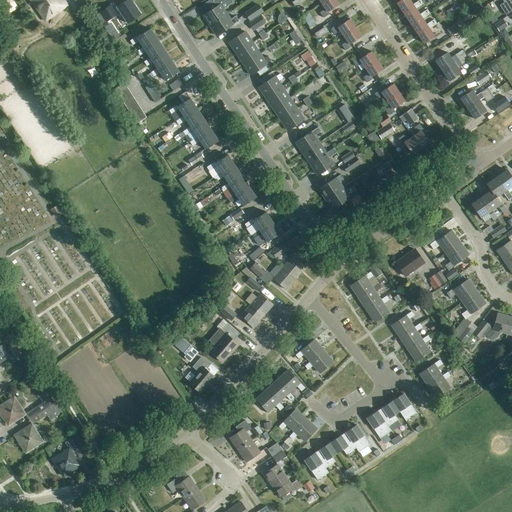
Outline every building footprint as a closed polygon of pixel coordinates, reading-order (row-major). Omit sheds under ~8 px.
[(29,0),(43,20),(50,15),(51,17),(67,6),(63,0),(29,0)] [(88,4),(84,0),(73,0),(80,9),(88,4)] [(111,4),(99,12),(106,22),(120,12),(126,21),(130,19),(130,18),(139,12),(131,0),(130,0),(126,3),(125,1),(114,8),(111,4)] [(216,7),(202,16),(209,26),(228,13),(224,8),(233,2),(231,0),(213,0),(212,1),(216,7)] [(337,0),(326,0),(322,3),(325,9),(320,12),(324,17),(329,14),(328,12),(340,4),(337,0)] [(414,6),(413,4),(410,0),(400,0),(397,3),(403,13),(414,6)] [(421,0),(419,0),(413,4),(414,6),(403,13),(410,23),(421,16),(420,14),(416,9),(424,3),(421,0)] [(505,15),(511,10),(511,0),(502,0),(504,2),(499,5),(505,15)] [(250,21),(263,12),(258,4),(244,13),(250,21)] [(488,17),(494,13),(488,5),(482,9),(488,17)] [(421,16),(410,23),(417,33),(427,26),(426,24),(422,19),(430,13),(427,9),(420,14),(421,16)] [(228,13),(209,26),(216,36),(235,24),(234,24),(238,21),(235,16),(231,19),(228,13)] [(494,13),(488,17),(493,24),(498,20),(494,13)] [(266,23),(261,15),(249,23),(254,31),(266,23)] [(343,36),(356,27),(350,19),(338,27),(337,25),(331,29),(335,34),(340,30),(343,36)] [(427,26),(417,33),(424,43),(434,36),(429,29),(437,23),(434,19),(426,24),(427,26)] [(503,19),(495,24),(499,30),(507,25),(503,19)] [(450,36),(464,27),(460,20),(449,28),(448,27),(446,28),(447,29),(446,29),(450,36)] [(90,41),(101,30),(93,22),(82,32),(90,41)] [(310,28),(315,36),(324,31),(318,22),(310,28)] [(356,27),(343,36),(347,41),(342,45),(345,50),(351,46),(349,44),(362,36),(356,27)] [(144,48),(157,39),(150,29),(137,37),(136,36),(130,41),(133,45),(139,41),(143,47),(144,48)] [(235,54),(253,42),(246,31),(228,43),(235,54)] [(442,40),(447,51),(465,44),(460,33),(442,40)] [(144,48),(143,47),(137,51),(140,55),(146,51),(150,58),(151,59),(164,50),(157,39),(144,48)] [(235,54),(243,65),(261,53),(253,42),(235,54)] [(462,65),(462,64),(481,51),(479,48),(466,56),(465,55),(442,70),(449,81),(461,73),(458,68),(462,65)] [(151,59),(150,58),(144,62),(147,66),(153,62),(157,68),(158,70),(171,61),(164,50),(151,59)] [(462,50),(451,57),(448,53),(442,57),(442,55),(435,60),(442,70),(465,55),(462,50)] [(365,68),(377,60),(371,51),(359,59),(358,57),(353,61),(356,66),(361,63),(365,68)] [(264,58),(261,53),(243,65),(250,76),(268,64),(267,63),(271,61),(268,56),(264,58)] [(310,67),(316,63),(311,55),(305,59),(310,67)] [(336,67),(343,77),(353,69),(346,60),(336,67)] [(377,60),(365,68),(369,74),(364,77),(367,82),(372,78),(371,77),(383,68),(377,60)] [(158,70),(157,68),(151,72),(154,76),(160,72),(165,80),(178,71),(171,61),(158,70)] [(480,70),(476,65),(468,70),(471,75),(480,70)] [(479,85),(488,79),(491,77),(486,70),(474,79),(479,85)] [(265,98),(283,86),(276,75),(258,87),(265,98)] [(506,81),(500,84),(502,89),(509,87),(506,81)] [(387,100),(399,92),(393,83),(381,91),(380,90),(375,93),(378,98),(383,95),(387,100)] [(119,95),(129,89),(126,84),(116,90),(119,95)] [(359,87),(362,92),(367,89),(363,84),(359,87)] [(493,85),(489,87),(477,95),(473,91),(468,94),(467,93),(460,98),(467,108),(492,92),(496,89),(493,85)] [(265,98),(273,109),(290,97),(283,86),(265,98)] [(496,89),(492,92),(467,108),(474,119),(481,114),(486,110),(483,105),(503,92),(500,87),(496,89)] [(129,89),(119,95),(122,100),(132,94),(129,89)] [(399,92),(387,100),(390,106),(385,109),(389,114),(394,111),(393,109),(405,101),(399,92)] [(135,98),(132,94),(122,100),(125,104),(135,98)] [(273,109),(280,120),(298,108),(290,97),(273,109)] [(138,103),(135,98),(125,104),(128,109),(138,103)] [(184,117),(197,108),(190,98),(178,106),(177,105),(169,110),(171,114),(179,109),(183,116),(184,117)] [(493,115),(505,107),(501,100),(489,108),(493,115)] [(141,108),(138,103),(128,109),(131,114),(141,108)] [(352,118),(343,105),(336,110),(345,123),(352,118)] [(144,113),(141,108),(131,114),(134,119),(144,113)] [(183,116),(176,121),(168,126),(170,130),(186,120),(190,126),(191,128),(204,119),(197,108),(184,117),(183,116)] [(305,119),(298,108),(280,120),(287,131),(305,119)] [(157,109),(149,113),(152,119),(160,115),(157,109)] [(411,109),(403,114),(399,117),(402,123),(405,120),(409,125),(418,119),(411,109)] [(147,118),(144,113),(134,119),(137,124),(147,118)] [(377,119),(382,127),(391,121),(385,113),(377,119)] [(190,126),(183,131),(178,134),(181,138),(193,130),(197,137),(198,138),(211,130),(204,119),(191,128),(190,126)] [(355,126),(352,122),(342,129),(345,133),(355,126)] [(389,123),(378,129),(376,131),(381,139),(394,131),(389,123)] [(418,132),(412,136),(421,149),(429,143),(421,130),(423,129),(419,123),(414,127),(418,132)] [(302,154),(320,142),(316,135),(321,131),(318,127),(295,143),(302,154)] [(198,138),(197,137),(190,142),(192,146),(200,141),(205,149),(218,140),(211,130),(198,138)] [(380,140),(374,131),(366,137),(372,146),(380,140)] [(421,149),(412,136),(407,140),(403,135),(398,138),(402,144),(404,142),(412,155),(421,149)] [(302,154),(310,165),(333,150),(333,149),(327,152),(320,142),(302,154)] [(390,156),(384,146),(375,151),(382,162),(390,156)] [(336,153),(333,150),(310,165),(317,176),(335,164),(330,157),(336,153)] [(188,160),(191,165),(203,157),(200,151),(188,160)] [(355,156),(351,151),(341,158),(345,163),(355,156)] [(222,174),(235,165),(228,155),(215,163),(214,162),(206,167),(209,171),(216,166),(221,172),(222,174)] [(361,164),(356,156),(342,166),(347,173),(361,164)] [(222,174),(221,172),(213,177),(216,181),(223,176),(228,183),(229,184),(242,176),(235,165),(222,174)] [(511,177),(506,170),(496,176),(505,190),(506,189),(511,185),(511,177)] [(318,189),(325,200),(343,187),(340,182),(344,179),(340,174),(318,189)] [(229,184),(228,183),(220,188),(223,192),(230,187),(235,193),(236,195),(249,186),(242,176),(229,184)] [(505,190),(496,176),(486,183),(490,190),(495,197),(496,196),(502,192),(507,200),(511,197),(506,189),(505,190)] [(236,195),(235,193),(227,198),(230,202),(237,197),(243,206),(256,197),(249,186),(236,195)] [(351,198),(343,187),(325,200),(332,210),(351,198)] [(490,190),(480,196),(490,210),(492,209),(497,205),(503,213),(507,210),(501,202),(500,203),(496,196),(495,197),(490,190)] [(490,210),(480,196),(470,203),(480,217),(487,211),(493,220),(497,217),(492,209),(490,210)] [(66,211),(74,207),(69,198),(61,203),(66,211)] [(261,211),(257,204),(247,210),(252,217),(261,211)] [(229,214),(233,220),(243,213),(240,207),(229,214)] [(260,231),(273,222),(266,212),(253,220),(252,219),(244,224),(247,228),(254,223),(259,230),(260,231)] [(229,215),(222,220),(225,226),(233,221),(229,215)] [(234,221),(225,227),(231,236),(239,230),(234,221)] [(260,231),(259,230),(251,234),(254,238),(253,239),(258,246),(266,241),(267,242),(280,233),(273,222),(260,231)] [(506,230),(501,224),(489,233),(494,239),(506,230)] [(510,239),(511,240),(496,250),(505,263),(511,257),(511,229),(505,234),(509,240),(510,239)] [(444,254),(460,242),(451,230),(436,241),(435,240),(430,244),(433,249),(439,246),(444,254)] [(422,241),(425,246),(434,240),(431,235),(422,241)] [(468,255),(460,242),(444,254),(450,261),(445,265),(448,271),(454,267),(453,265),(468,255)] [(287,249),(283,244),(272,252),(275,257),(287,249)] [(260,247),(249,256),(252,260),(264,252),(260,247)] [(405,276),(424,262),(414,249),(395,263),(405,276)] [(292,255),(283,266),(296,277),(305,267),(292,255)] [(266,270),(264,271),(254,263),(249,268),(267,284),(273,278),(274,277),(266,270)] [(375,278),(382,274),(375,264),(369,268),(375,278)] [(283,266),(274,277),(273,278),(286,289),(296,277),(283,266)] [(445,275),(447,280),(448,281),(458,274),(454,269),(445,275)] [(447,281),(440,271),(429,278),(436,288),(447,281)] [(372,288),(367,280),(373,276),(370,272),(350,285),(358,297),(372,288)] [(245,282),(256,291),(260,285),(250,276),(245,282)] [(461,302),(476,291),(468,279),(453,290),(452,289),(445,294),(449,299),(455,294),(461,302)] [(372,288),(358,297),(366,310),(381,300),(380,300),(375,292),(381,288),(378,284),(372,288)] [(460,315),(463,319),(452,334),(460,340),(459,341),(462,343),(463,342),(464,343),(472,332),(477,327),(466,318),(471,315),(470,314),(485,303),(476,291),(461,302),(467,310),(460,315)] [(260,293),(250,304),(263,315),(273,305),(260,293)] [(381,300),(366,310),(374,322),(389,312),(383,304),(389,300),(386,296),(380,300),(381,300)] [(220,311),(231,320),(237,314),(225,304),(220,311)] [(263,315),(250,304),(240,316),(253,327),(263,315)] [(414,315),(411,311),(391,325),(399,337),(414,328),(413,327),(408,319),(414,315)] [(482,319),(477,327),(472,332),(478,338),(481,335),(484,339),(490,340),(496,338),(500,333),(506,335),(511,317),(497,313),(492,331),(488,327),(489,326),(482,319)] [(414,328),(399,337),(407,349),(422,340),(421,339),(416,331),(422,327),(419,323),(413,327),(414,328)] [(231,353),(238,344),(233,340),(239,333),(227,324),(221,331),(225,334),(215,346),(210,352),(222,362),(230,352),(231,353)] [(215,346),(225,334),(221,331),(219,329),(209,341),(215,346)] [(427,335),(421,339),(422,340),(407,349),(416,361),(430,352),(424,343),(430,339),(427,335)] [(183,356),(190,362),(198,352),(192,347),(181,338),(174,345),(185,354),(183,356)] [(310,361),(323,351),(314,339),(295,355),(298,358),(304,354),(310,361)] [(89,365),(106,352),(100,344),(83,357),(89,365)] [(502,355),(493,345),(485,353),(494,362),(502,355)] [(310,361),(305,366),(308,369),(313,365),(320,373),(333,362),(323,351),(310,361)] [(200,392),(214,376),(206,369),(210,365),(201,357),(192,367),(198,372),(189,383),(200,392)] [(442,376),(436,368),(442,364),(439,360),(419,373),(428,385),(442,376)] [(305,388),(288,370),(277,379),(289,392),(296,385),(301,391),(305,388)] [(447,372),(442,376),(428,385),(436,398),(450,388),(444,380),(450,376),(447,372)] [(39,380),(35,373),(27,377),(30,381),(36,383),(39,380)] [(342,373),(332,382),(355,407),(364,399),(342,373)] [(277,379),(267,389),(278,402),(286,395),(290,400),(294,397),(289,392),(277,379)] [(307,388),(302,393),(307,398),(312,393),(307,388)] [(278,402),(267,389),(256,399),(267,412),(275,405),(280,410),(283,407),(278,402)] [(403,393),(392,401),(399,411),(406,421),(417,413),(403,393)] [(17,397),(14,398),(14,397),(0,405),(0,412),(8,425),(25,414),(22,410),(23,410),(25,405),(25,404),(23,399),(19,397),(17,397)] [(53,404),(49,399),(34,409),(37,414),(53,404)] [(399,411),(392,401),(377,411),(388,426),(397,420),(394,414),(399,411)] [(41,419),(47,415),(50,420),(59,414),(53,404),(37,414),(41,419)] [(283,408),(287,413),(292,409),(288,404),(283,408)] [(306,419),(295,409),(279,426),(283,430),(288,424),(295,431),(306,419)] [(388,426),(377,411),(366,418),(380,438),(391,430),(388,426)] [(306,419),(295,431),(290,436),(294,439),(298,434),(306,441),(317,429),(306,419)] [(238,451),(252,441),(246,432),(251,428),(245,420),(235,427),(239,432),(229,438),(238,451)] [(270,422),(263,423),(265,430),(271,429),(271,428),(270,428),(273,427),(272,423),(270,423),(270,422)] [(31,424),(14,435),(25,452),(42,441),(31,424)] [(370,445),(356,425),(345,432),(356,448),(358,452),(370,445)] [(356,448),(345,432),(330,442),(337,453),(342,449),(346,454),(356,448)] [(78,449),(70,439),(65,442),(68,448),(52,459),(63,476),(80,465),(72,453),(78,449)] [(260,452),(252,441),(238,451),(246,462),(260,452)] [(272,456),(281,449),(277,442),(267,449),(272,456)] [(337,453),(330,442),(315,452),(325,468),(335,461),(331,456),(337,453)] [(286,456),(281,449),(272,456),(276,463),(286,456)] [(325,468),(315,452),(304,460),(317,480),(328,472),(325,468)] [(271,486),(286,476),(278,464),(263,474),(271,486)] [(177,478),(167,484),(172,493),(177,489),(183,498),(192,492),(198,489),(189,476),(180,483),(177,478)] [(291,484),(286,476),(271,486),(280,497),(281,496),(289,491),(293,488),(295,491),(303,486),(298,479),(291,484)] [(314,488),(309,481),(303,485),(308,492),(314,488)] [(192,492),(183,498),(191,510),(205,500),(198,489),(192,492)] [(291,495),(289,491),(281,496),(284,500),(291,495)] [(230,511),(247,511),(240,501),(228,509),(230,511)]
